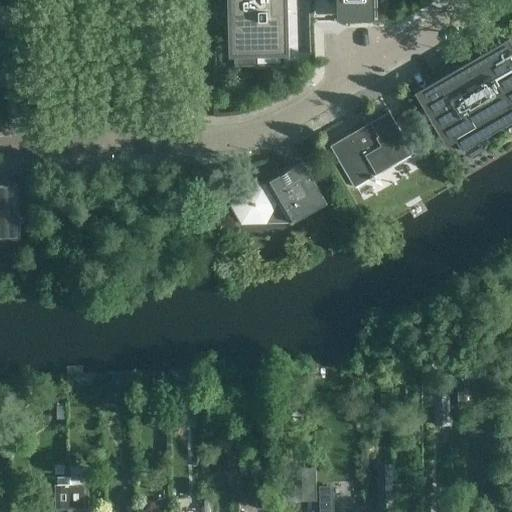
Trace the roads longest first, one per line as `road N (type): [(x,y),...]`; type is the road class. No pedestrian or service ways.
road 1 (residential): [(109,146),(222,144),(271,130),(464,15)]
road 2 (residential): [(109,146),(106,0)]
